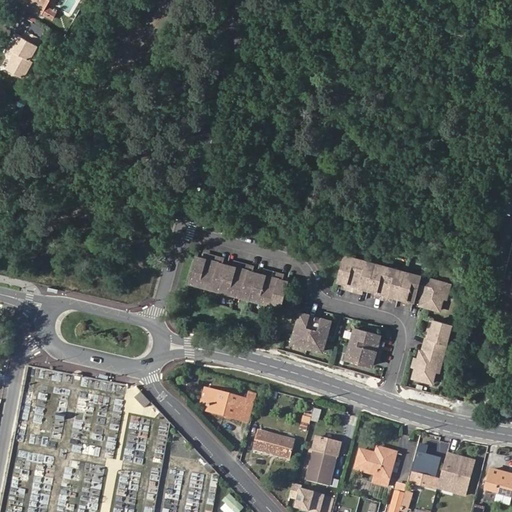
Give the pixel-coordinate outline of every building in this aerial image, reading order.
[(19,0),(20,1),(41,13),(48,0),(19,0)] [(15,54),(13,58),(7,70),(22,78),(32,60),(30,59),(40,40),(26,32),(21,40),(16,38),(9,50),(15,54)] [(511,207),(511,172),(501,211),(510,214),(511,207)] [(197,256),(190,281),(205,285),(220,289),(235,293),(249,297),(266,302),(281,306),(287,280),(280,278),(281,274),(274,272),(266,269),(265,274),(256,272),(250,270),(251,265),(243,263),(236,261),(235,266),(234,266),(227,264),(220,262),(221,257),(213,255),(206,253),(205,258),(197,256)] [(361,259),(345,255),(338,280),(346,282),(344,287),(352,289),(360,291),(361,287),(368,289),(376,291),(374,295),(382,297),(390,299),(391,295),(398,297),(406,299),(404,303),(412,306),(417,289),(421,275),(405,271),(390,267),(375,263),(361,259)] [(421,272),(421,275),(417,289),(424,291),(420,304),(439,309),(443,297),(447,283),(428,278),(429,274),(421,272)] [(309,314),(300,311),(292,342),(308,346),(323,350),(331,320),(323,318),(309,314)] [(443,357),(451,324),(434,320),(434,321),(426,352),(422,351),(420,350),(418,359),(416,366),(413,377),(432,382),(439,356),(443,357)] [(422,351),(426,352),(434,321),(430,321),(422,351)] [(380,334),(355,327),(351,342),(346,358),(372,365),(374,357),(379,358),(383,343),(378,342),(380,334)] [(208,406),(207,411),(241,420),(246,401),(204,389),(200,403),(208,406)] [(141,392),(135,397),(145,407),(151,402),(141,392)] [(41,423),(43,408),(36,407),(33,422),(41,423)] [(310,426),(311,417),(304,416),(302,425),(310,426)] [(81,432),(82,422),(73,421),(72,431),(81,432)] [(258,431),(252,449),(289,460),(294,441),(258,431)] [(331,464),(335,465),(337,457),(340,444),(316,438),(313,451),(314,451),(307,481),(311,482),(326,486),(330,487),(332,479),(328,478),(331,464)] [(125,443),(125,461),(143,461),(143,450),(135,450),(135,443),(125,443)] [(420,445),(410,482),(432,488),(437,469),(440,458),(426,454),(428,447),(420,445)] [(354,470),(376,476),(389,479),(397,453),(377,448),(375,455),(360,451),(354,470)] [(458,455),(447,452),(438,485),(466,493),(475,460),(466,457),(465,460),(457,458),(458,455)] [(511,476),(492,471),(486,490),(511,496),(511,476)] [(389,479),(376,476),(374,483),(387,487),(389,479)] [(398,484),(396,490),(405,492),(406,486),(398,484)] [(319,511),(324,494),(299,487),(294,508),(310,511),(319,511)] [(411,494),(405,492),(402,502),(409,504),(411,494)] [(390,511),(399,511),(404,495),(396,493),(390,511)] [(82,495),(79,504),(96,509),(98,500),(82,495)]
